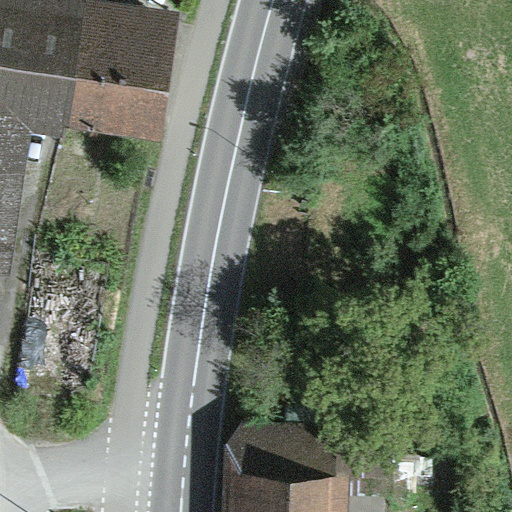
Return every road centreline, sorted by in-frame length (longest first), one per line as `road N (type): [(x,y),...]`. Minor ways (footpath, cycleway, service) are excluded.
road 1 (secondary): [(175,511),(226,173),(274,0)]
road 2 (track): [(0,473),(175,486)]
